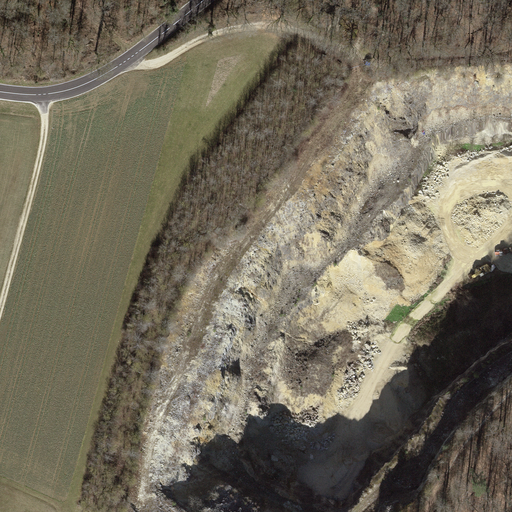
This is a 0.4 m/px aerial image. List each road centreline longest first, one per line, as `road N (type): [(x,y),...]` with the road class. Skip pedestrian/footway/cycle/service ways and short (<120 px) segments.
road 1 (track): [(387,61),(259,27),(229,30),(160,64),(127,62)]
road 2 (tertiary): [(203,0),(81,88),(39,98),(0,92)]
road 3 (track): [(39,98),(44,130),(0,306)]
road 4 (track): [(429,511),(441,482),(511,394)]
